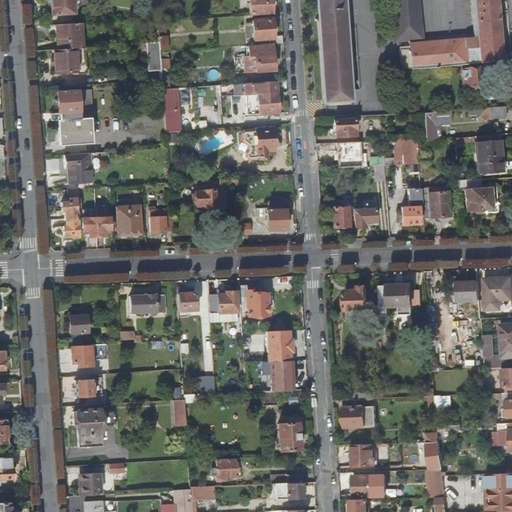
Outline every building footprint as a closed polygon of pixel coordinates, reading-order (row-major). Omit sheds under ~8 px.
[(49,0),(50,16),(72,15),(72,4),(78,4),(78,0),(49,0)] [(248,0),(249,15),(271,14),(270,0),(248,0)] [(314,0),(316,11),(344,9),(343,0),(314,0)] [(474,0),(477,38),(409,44),(409,48),(410,68),(500,62),(495,0),(474,0)] [(165,22),(163,8),(156,8),(157,18),(157,22),(165,22)] [(349,102),(344,9),(316,11),(322,104),(349,102)] [(274,44),(281,44),(281,36),(271,37),(270,20),(263,20),(263,17),(258,17),(258,20),(251,21),(252,40),(267,39),(267,45),(274,44)] [(158,36),(165,35),(165,22),(157,22),(158,32),(158,36)] [(60,33),(57,33),(58,51),(75,50),(82,49),(80,23),(60,25),(60,33)] [(150,32),(151,44),(158,44),(158,36),(158,32),(150,32)] [(168,35),(165,35),(158,36),(158,44),(159,49),(168,48),(168,35)] [(160,72),(160,71),(159,59),(159,52),(159,49),(158,44),(151,44),(145,45),(146,60),(147,73),(160,72)] [(245,57),(246,72),(275,71),(274,44),(267,45),(249,46),(250,57),(245,57)] [(410,68),(409,48),(399,49),(400,69),(410,68)] [(58,51),(53,51),(55,74),(76,73),(76,76),(87,75),(85,49),(82,49),(75,50),(58,51)] [(159,59),(160,71),(168,70),(167,59),(159,59)] [(485,68),(461,69),(462,87),(486,86),(485,68)] [(277,114),(276,82),(244,84),(246,115),(277,114)] [(91,90),(57,93),(59,121),(80,120),(79,113),(92,112),(91,90)] [(506,116),(505,106),(474,108),(475,118),(482,117),(482,118),(506,116)] [(423,112),(425,140),(440,139),(439,121),(449,120),(448,110),(423,112)] [(171,113),(163,114),(165,133),(172,132),(171,113)] [(80,120),(59,121),(57,121),(59,146),(92,144),(90,119),(80,120)] [(353,119),(333,121),(333,132),(336,132),(336,137),(355,136),(353,119)] [(273,130),(243,132),(241,134),(241,141),(247,146),(247,151),(245,153),(245,157),(248,160),(267,159),(266,149),(275,149),(273,130)] [(465,137),(454,138),(455,146),(466,145),(466,143),(465,137)] [(417,165),(416,138),(402,139),(403,166),(417,165)] [(497,156),(496,141),(478,143),(479,163),(476,163),(477,173),(492,172),(492,163),(501,163),(501,155),(497,156)] [(90,171),(89,154),(63,155),(64,168),(68,168),(69,184),(90,183),(90,171)] [(98,154),(89,154),(90,171),(99,170),(98,154)] [(492,163),(492,172),(502,171),(501,163),(492,163)] [(383,167),(373,167),(374,181),(383,181),(383,167)] [(480,207),(480,210),(491,210),(491,213),(497,213),(496,188),(481,188),(481,180),(481,179),(457,180),(458,191),(464,191),(466,211),(476,210),(476,207),(480,207)] [(421,219),(445,218),(444,206),(447,206),(446,188),(419,189),(421,207),(421,219)] [(214,189),(205,189),(204,191),(195,191),(195,194),(195,204),(203,203),(203,206),(214,206),(214,203),(214,198),(214,189)] [(418,207),(421,207),(419,189),(406,189),(407,208),(399,208),(400,212),(400,223),(400,226),(419,224),(418,207)] [(223,191),(214,191),(214,198),(214,203),(224,203),(223,191)] [(79,210),(79,198),(68,198),(69,203),(61,203),(61,212),(64,212),(64,219),(77,219),(76,210),(79,210)] [(284,201),(269,202),(269,210),(267,210),(268,230),(286,229),(285,219),(290,219),(289,210),(284,210),(284,201)] [(352,225),(353,228),(365,228),(365,224),(374,223),(373,201),(363,202),(363,210),(352,210),(352,225)] [(352,210),(351,205),(330,207),(331,227),(352,225),(352,210)] [(138,208),(116,209),(118,235),(139,234),(138,208)] [(104,209),(94,210),(94,218),(95,237),(104,237),(103,230),(109,230),(109,216),(105,217),(104,209)] [(148,232),(172,231),(171,217),(164,217),(164,209),(147,210),(148,232)] [(79,210),(76,210),(77,219),(94,218),(94,210),(79,210)] [(95,237),(94,218),(77,219),(78,235),(84,234),(84,232),(87,232),(87,238),(95,238),(95,237)] [(71,239),(78,239),(78,235),(77,219),(64,219),(64,226),(62,226),(63,235),(71,235),(71,239)] [(495,309),(495,305),(495,299),(510,298),(509,277),(482,278),(483,309),(495,309)] [(478,299),(477,281),(456,283),(457,301),(478,299)] [(411,284),(379,286),(382,319),(390,318),(389,309),(400,308),(400,317),(413,316),(411,284)] [(244,285),(237,286),(239,306),(245,306),(245,316),(266,314),(266,313),(268,311),(268,307),(264,304),(264,293),(252,294),(252,290),(244,290),(244,285)] [(376,308),(373,285),(359,286),(359,290),(343,291),(346,319),(367,317),(366,309),(376,308)] [(232,290),(222,290),(222,294),(215,294),(205,294),(208,322),(234,320),(232,290)] [(183,294),(182,292),(176,292),(177,312),(195,310),(194,293),(183,294)] [(135,296),(135,297),(135,300),(128,301),(128,314),(163,312),(162,294),(135,296)] [(71,334),(71,346),(83,345),(82,333),(87,333),(86,316),(68,316),(69,334),(71,334)] [(511,321),(501,323),(503,350),(511,348),(511,321)] [(266,329),(266,361),(263,361),(263,391),(294,390),(292,329),(266,329)] [(135,331),(120,332),(120,340),(135,339),(135,342),(142,342),(142,336),(135,336),(135,331)] [(108,343),(93,344),(93,356),(108,356),(108,343)] [(90,366),(89,345),(83,345),(71,346),(70,346),(71,363),(80,363),(80,366),(90,366)] [(507,384),(507,392),(511,391),(511,366),(501,367),(502,385),(507,384)] [(91,379),(73,379),(74,398),(92,397),(91,379)] [(343,407),(374,405),(375,405),(375,398),(384,397),(383,390),(375,390),(375,387),(349,389),(350,399),(342,399),(343,407)] [(277,405),(276,391),(260,392),(260,405),(277,405)] [(511,415),(511,391),(507,392),(501,392),(501,396),(506,396),(506,399),(507,407),(503,407),(501,407),(501,416),(511,415)] [(183,400),(183,403),(199,402),(198,394),(183,395),(183,400)] [(449,395),(433,395),(435,408),(435,410),(449,410),(449,395)] [(174,425),(184,425),(183,403),(183,400),(173,400),(174,425)] [(364,424),(375,423),(374,405),(343,407),(344,427),(364,426),(364,424)] [(99,409),(72,410),(72,420),(75,420),(76,446),(100,445),(99,427),(114,426),(113,411),(99,412),(99,409)] [(297,422),(277,423),(279,450),(299,449),(297,422)] [(511,422),(498,423),(498,430),(504,430),(505,442),(510,442),(510,450),(511,449),(511,422)] [(425,431),(426,440),(437,440),(437,431),(425,431)] [(426,440),(428,468),(440,467),(437,440),(426,440)] [(372,443),(350,445),(352,466),(373,464),(372,443)] [(0,479),(11,480),(11,470),(10,470),(10,459),(0,458),(0,479)] [(239,464),(239,458),(232,458),(232,460),(215,460),(215,468),(210,469),(210,476),(216,476),(216,482),(221,482),(221,480),(226,480),(226,477),(235,477),(235,464),(239,464)] [(122,471),(122,464),(109,464),(110,472),(122,471)] [(484,502),(511,500),(511,471),(484,473),(484,502)] [(99,495),(98,475),(98,473),(79,474),(80,496),(99,495)] [(106,474),(98,475),(99,495),(107,495),(106,474)] [(286,475),(286,483),(301,482),(301,474),(286,475)] [(371,476),(352,477),(353,497),(354,497),(354,499),(366,499),(368,498),(368,496),(382,495),(381,483),(375,484),(372,484),(372,478),(371,476)] [(302,485),(302,482),(301,482),(286,483),(275,483),(276,498),(303,497),(303,491),(305,491),(305,485),(302,485)] [(214,499),(213,486),(189,487),(189,490),(190,500),(214,499)] [(190,511),(190,500),(189,490),(175,491),(176,506),(161,507),(161,511),(190,511)] [(444,511),(443,495),(435,495),(435,511),(444,511)] [(366,511),(366,499),(354,499),(350,499),(350,511),(366,511)] [(511,509),(511,500),(484,502),(484,511),(503,510),(511,509)] [(84,502),(84,511),(100,511),(100,502),(84,502)]
